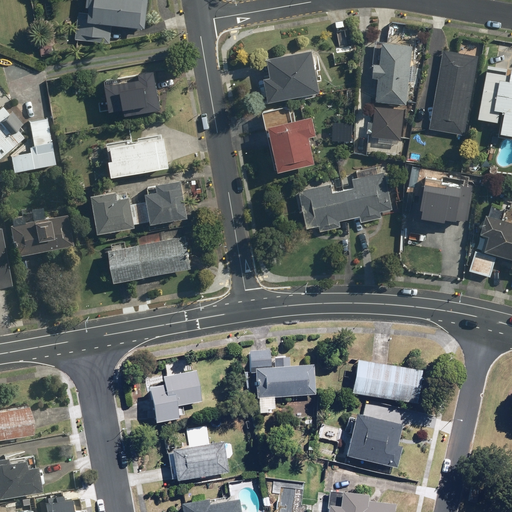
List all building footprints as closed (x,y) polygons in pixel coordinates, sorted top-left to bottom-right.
[(147,0),(88,0),(87,13),(82,12),(81,23),(76,22),(74,40),(110,44),(112,26),(145,29),(147,0)] [(371,77),(378,78),(376,102),(407,104),(412,46),(381,43),(379,65),(372,65),(371,77)] [(464,135),(478,55),(443,49),(429,129),(464,135)] [(269,78),(262,80),(267,104),(320,93),(311,50),(265,60),(269,78)] [(505,74),(506,67),(486,64),(476,120),(495,124),(497,113),(502,114),(498,134),(511,136),(511,68),(510,75),(505,74)] [(154,72),(137,75),(138,80),(105,85),(110,113),(124,111),(124,116),(160,110),(154,72)] [(372,137),(379,137),(378,142),(397,144),(397,139),(401,139),(403,108),(374,106),(372,137)] [(0,157),(23,138),(16,130),(23,124),(11,110),(7,114),(1,107),(0,108),(0,157)] [(313,117),(266,126),(275,172),(314,165),(309,138),(316,137),(313,117)] [(23,153),(8,155),(11,173),(54,166),(46,118),(27,122),(32,146),(22,148),(23,153)] [(112,161),(107,161),(110,178),(169,169),(165,139),(110,148),(112,161)] [(317,226),(318,232),(340,227),(339,220),(359,216),(360,223),(381,219),(379,211),(391,209),(384,173),(352,179),(353,187),(331,191),(330,184),(298,191),(306,228),(317,226)] [(414,197),(411,215),(438,218),(439,215),(468,218),(473,180),(423,174),(420,197),(414,197)] [(96,235),(134,229),(134,225),(149,222),(149,225),(187,218),(180,179),(155,184),(156,192),(144,194),(145,201),(130,204),(129,196),(117,198),(116,191),(90,195),(96,235)] [(7,225),(13,257),(72,246),(66,214),(7,225)] [(511,223),(486,216),(480,236),(488,238),(484,251),(476,249),(469,272),(489,278),(496,255),(511,259),(511,263),(510,269),(511,269),(511,223)] [(0,286),(9,285),(1,230),(0,229),(0,286)] [(185,236),(107,251),(113,284),(191,269),(185,236)] [(287,366),(288,356),(276,356),(276,359),(272,359),(272,368),(269,368),(269,351),(247,351),(247,369),(249,369),(250,397),(254,397),(254,413),(270,413),(269,397),(311,396),(310,365),(294,366),(294,367),(287,366)] [(351,360),(345,396),(414,407),(420,371),(351,360)] [(175,420),(172,407),(198,402),(192,370),(158,376),(160,385),(144,388),(151,425),(175,420)] [(0,408),(0,439),(31,434),(26,404),(0,408)] [(391,446),(396,424),(349,414),(339,458),(393,470),(398,448),(391,446)] [(220,443),(167,452),(172,483),(225,474),(220,443)] [(32,453),(0,458),(0,498),(39,492),(32,453)] [(364,502),(365,495),(325,490),(322,511),(392,511),(393,505),(364,502)] [(237,511),(236,499),(206,504),(205,500),(177,504),(177,511),(237,511)]
